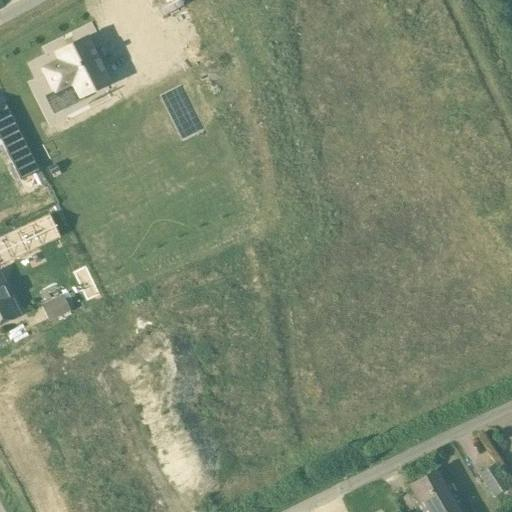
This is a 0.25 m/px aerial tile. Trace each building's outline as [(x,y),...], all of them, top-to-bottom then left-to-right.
[(61,61),(43,70),(54,92),(72,83),(78,96),(107,82),(86,39),(57,53),(61,61)] [(0,236),(0,268),(62,239),(49,213),(0,236)] [(0,322),(18,314),(0,277),(0,322)] [(63,295),(41,304),(49,321),(71,311),(63,295)] [(511,485),(497,463),(481,473),(497,497),(511,486),(511,485)] [(409,485),(424,511),(465,511),(439,468),(409,485)]
